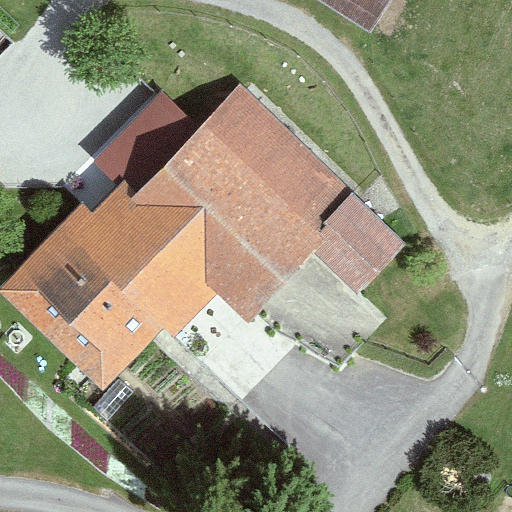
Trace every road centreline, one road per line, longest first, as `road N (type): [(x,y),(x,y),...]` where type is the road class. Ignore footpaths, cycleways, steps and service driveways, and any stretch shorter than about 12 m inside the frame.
road 1 (track): [(228,0),(272,10),(331,43),(444,219),(493,237),(511,229)]
road 2 (track): [(464,376),(482,321),(493,237)]
road 3 (track): [(22,118),(74,0)]
